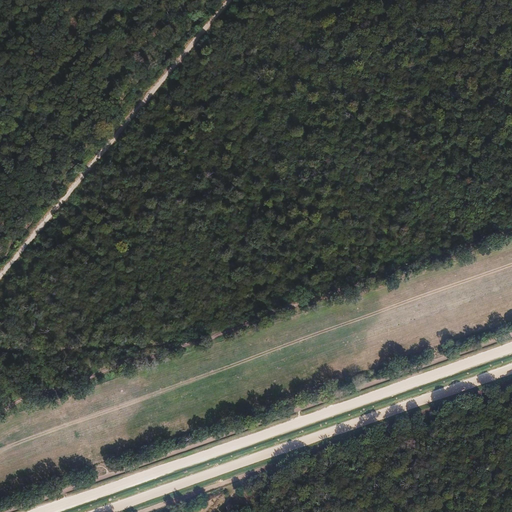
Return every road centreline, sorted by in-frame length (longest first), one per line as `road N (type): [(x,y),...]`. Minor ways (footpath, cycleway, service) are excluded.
road 1 (unknown): [(0,457),(511,284)]
road 2 (unclassified): [(0,275),(233,0)]
road 3 (track): [(241,0),(497,218)]
